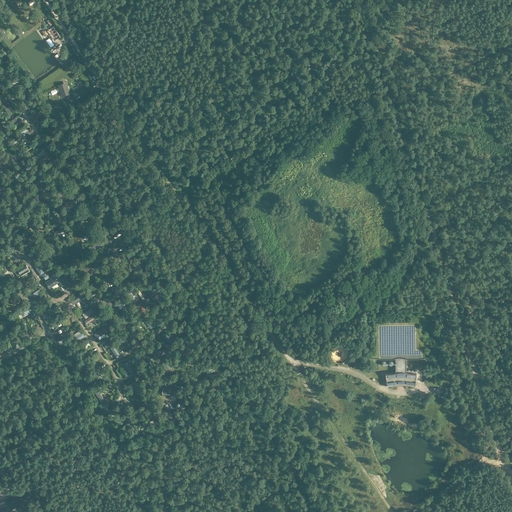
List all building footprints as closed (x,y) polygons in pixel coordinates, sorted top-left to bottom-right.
[(61,38),(54,27),(48,31),(55,42),(61,38)] [(54,57),(60,66),(63,64),(57,55),(54,57)] [(12,85),(20,80),(18,76),(9,82),(12,85)] [(63,96),(70,93),(68,86),(66,87),(64,83),(59,85),(63,96)] [(19,95),(27,90),(25,87),(17,92),(19,95)] [(8,112),(16,107),(12,101),(4,106),(8,112)] [(19,129),(26,122),(23,119),(16,127),(19,129)] [(23,140),(26,138),(24,133),(28,131),(26,127),(18,132),(23,140)] [(45,138),(54,132),(52,129),(43,135),(45,138)] [(65,160),(72,156),(68,149),(61,153),(65,160)] [(46,154),(36,160),(38,163),(48,157),(46,154)] [(23,169),(33,163),(31,159),(20,166),(23,169)] [(75,162),(73,159),(64,163),(66,167),(74,162),(75,162)] [(54,164),(51,161),(43,167),(46,170),(54,164)] [(61,183),(65,181),(58,171),(55,173),(61,183)] [(15,186),(20,197),(24,196),(19,184),(15,186)] [(67,187),(57,193),(59,196),(70,190),(67,187)] [(2,205),(11,200),(9,197),(0,202),(2,205)] [(92,206),(102,200),(100,197),(90,203),(92,206)] [(67,206),(70,205),(74,204),(74,207),(75,210),(79,209),(76,199),(66,202),(67,206)] [(30,219),(34,217),(29,206),(25,208),(30,219)] [(99,217),(108,212),(106,209),(97,214),(99,217)] [(52,215),(57,224),(63,221),(58,212),(52,215)] [(80,225),(80,224),(82,220),(85,222),(85,220),(88,222),(89,218),(81,214),(76,223),(80,225)] [(108,228),(118,221),(115,218),(105,225),(108,228)] [(24,219),(13,224),(15,228),(26,223),(24,219)] [(43,231),(35,222),(32,225),(41,234),(43,231)] [(54,233),(56,236),(67,230),(65,227),(54,233)] [(113,234),(115,237),(125,231),(122,228),(113,234)] [(85,240),(94,234),(92,230),(83,236),(85,240)] [(56,244),(51,236),(45,240),(50,248),(56,244)] [(120,246),(130,239),(127,236),(118,243),(120,246)] [(135,246),(124,253),(126,256),(127,256),(129,259),(135,254),(134,252),(137,249),(135,246)] [(9,252),(11,254),(13,255),(16,258),(19,260),(21,257),(12,249),(9,252)] [(133,269),(143,264),(141,260),(131,266),(133,269)] [(40,266),(42,264),(40,261),(39,262),(38,261),(34,264),(41,274),(45,271),(43,268),(42,269),(40,266)] [(92,266),(86,261),(80,267),(86,272),(92,266)] [(28,269),(26,265),(18,270),(20,274),(28,269)] [(145,278),(145,277),(146,276),(145,275),(149,273),(147,270),(138,275),(140,278),(144,276),(145,278)] [(108,275),(113,284),(117,282),(112,273),(108,275)] [(65,276),(62,278),(67,287),(70,284),(65,276)] [(35,280),(33,277),(25,282),(26,285),(35,280)] [(49,288),(58,283),(54,277),(46,282),(49,288)] [(123,292),(120,287),(119,285),(112,289),(116,296),(123,292)] [(148,291),(147,292),(149,294),(157,289),(155,286),(150,289),(149,288),(147,289),(148,291)] [(40,289),(33,293),(35,297),(39,294),(42,300),(46,297),(40,289)] [(6,300),(12,296),(9,290),(3,293),(6,300)] [(88,297),(89,299),(99,293),(97,290),(87,296),(88,297)] [(159,298),(161,296),(160,294),(161,294),(159,291),(151,297),(153,300),(158,296),(159,298)] [(83,298),(80,293),(70,299),(73,304),(83,298)] [(13,305),(21,301),(18,296),(11,300),(13,305)] [(118,306),(128,301),(126,297),(116,303),(118,306)] [(170,299),(162,304),(164,308),(170,304),(171,306),(173,305),(172,303),(172,302),(170,299)] [(97,302),(94,304),(96,308),(95,308),(97,311),(105,305),(103,303),(99,305),(97,302)] [(19,315),(22,313),(24,316),(30,312),(26,306),(20,310),(17,312),(19,315)] [(139,306),(136,308),(143,319),(146,317),(145,314),(139,306)] [(102,320),(111,314),(109,310),(99,317),(102,320)] [(51,320),(60,314),(58,311),(49,316),(51,320)] [(178,316),(176,313),(167,318),(169,321),(174,318),(176,317),(178,316)] [(96,318),(94,315),(85,321),(87,324),(96,318)] [(146,322),(148,325),(151,328),(158,323),(156,320),(155,319),(157,318),(155,316),(154,317),(146,322)] [(49,324),(51,328),(55,325),(56,327),(58,326),(57,324),(59,323),(57,319),(49,324)] [(33,337),(40,328),(37,326),(30,334),(33,337)] [(406,358),(431,358),(422,358),(422,350),(415,350),(415,326),(379,326),(380,358),(370,358),(370,359),(395,358),(395,373),(385,374),(387,387),(397,385),(397,382),(405,382),(405,385),(415,386),(416,374),(406,373),(406,358)] [(97,338),(107,331),(105,328),(95,334),(97,338)] [(59,342),(65,338),(69,335),(66,332),(56,338),(59,342)] [(169,344),(172,342),(167,334),(164,336),(167,341),(166,341),(168,343),(169,344)] [(118,344),(127,338),(125,335),(116,340),(118,344)] [(15,348),(21,344),(18,339),(12,342),(15,348)] [(83,346),(89,342),(88,340),(78,345),(80,348),(81,349),(84,347),(83,346)] [(156,343),(153,345),(156,350),(155,352),(156,354),(158,353),(158,354),(161,352),(156,343)] [(70,355),(78,350),(76,346),(68,352),(70,355)] [(120,355),(114,346),(111,348),(117,357),(120,355)] [(192,357),(194,360),(203,354),(201,351),(192,357)] [(88,363),(86,360),(76,365),(78,368),(88,363)] [(134,371),(128,362),(125,364),(130,373),(134,371)] [(148,372),(152,380),(153,382),(156,380),(155,379),(151,370),(148,372)] [(184,385),(187,383),(182,375),(182,376),(181,374),(179,375),(180,377),(179,377),(184,385)] [(151,385),(150,383),(151,383),(146,375),(142,377),(147,385),(148,385),(149,387),(151,385)] [(136,393),(142,389),(137,381),(131,384),(136,393)] [(162,390),(162,393),(169,394),(170,392),(170,391),(170,388),(170,387),(171,385),(168,384),(168,386),(163,386),(163,390),(162,390)] [(204,389),(201,390),(202,396),(205,396),(205,398),(209,397),(208,388),(204,389)] [(100,390),(95,393),(102,404),(105,402),(100,394),(101,393),(100,390)] [(153,393),(159,401),(161,399),(156,391),(153,393)] [(148,407),(142,398),(139,400),(145,408),(148,407)] [(124,410),(120,403),(119,402),(110,407),(112,410),(118,408),(120,412),(124,410)] [(133,413),(135,416),(143,411),(141,408),(133,413)] [(166,417),(167,417),(168,419),(172,418),(167,408),(163,410),(166,415),(165,415),(166,417)] [(147,418),(149,422),(154,420),(157,426),(161,424),(155,414),(147,418)] [(16,504),(31,496),(27,489),(0,503),(0,511),(10,508),(12,509),(17,507),(16,504)]
